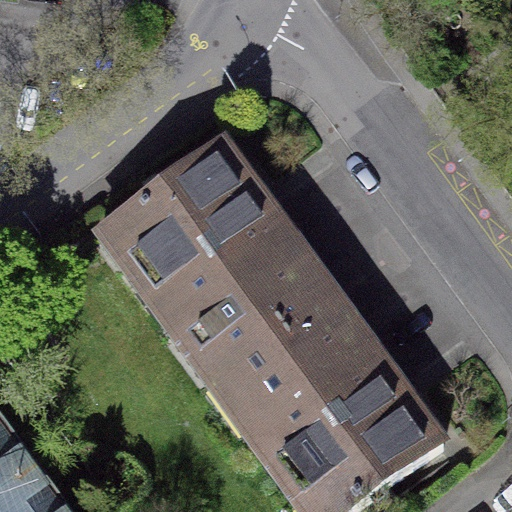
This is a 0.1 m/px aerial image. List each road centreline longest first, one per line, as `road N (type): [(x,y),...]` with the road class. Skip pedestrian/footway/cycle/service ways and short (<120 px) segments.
road 1 (residential): [(511,308),(344,86),(251,27)]
road 2 (residential): [(251,27),(0,216)]
